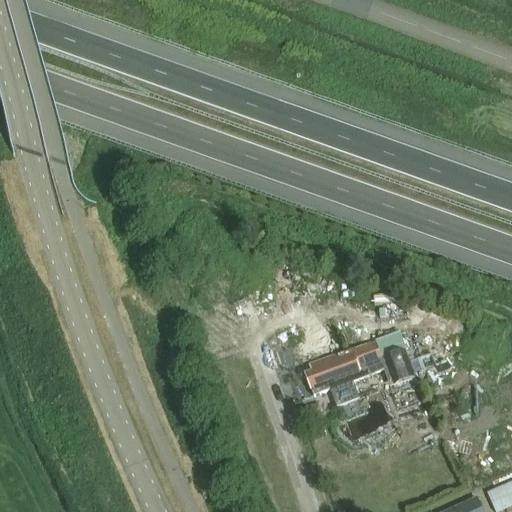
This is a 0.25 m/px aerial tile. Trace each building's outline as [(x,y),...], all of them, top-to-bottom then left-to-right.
[(312,374),(306,376),(312,393),(314,399),(321,396),(331,392),(353,384),(364,380),(386,371),(382,363),(375,343),(360,349),(310,368),(312,374)] [(404,355),(382,363),(386,371),(392,388),(414,380),(404,355)] [(353,384),(331,392),(338,410),(359,402),(353,384)] [(511,481),(491,491),(500,511),(501,511),(511,507),(511,481)] [(482,511),(477,501),(452,511),(482,511)]
